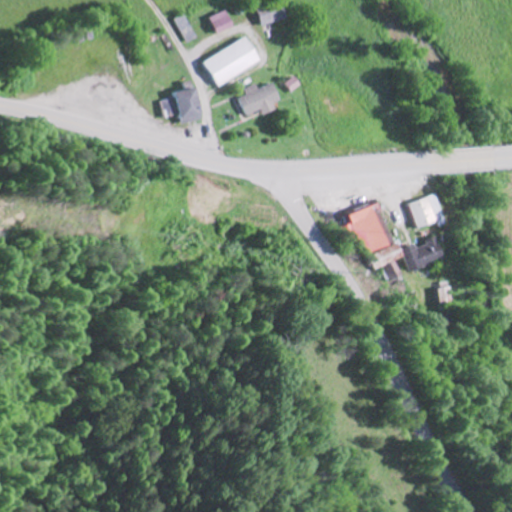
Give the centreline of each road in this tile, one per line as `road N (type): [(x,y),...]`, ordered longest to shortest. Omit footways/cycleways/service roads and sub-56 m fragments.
road 1 (secondary): [(451,511),(370,335),(268,170)]
road 2 (secondary): [(268,170),(0,105)]
road 3 (residential): [(211,162),(204,98),(149,0)]
road 4 (secondary): [(429,161),(268,170)]
